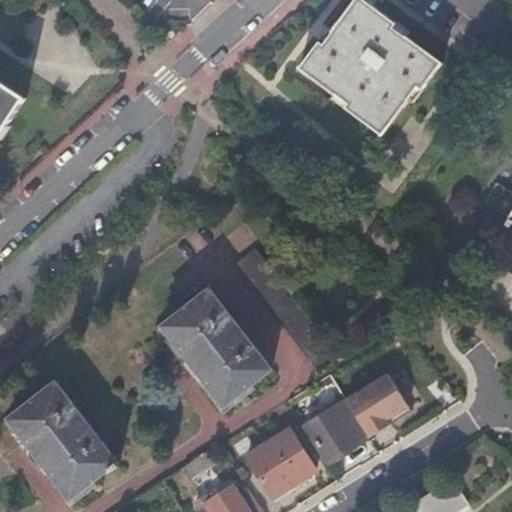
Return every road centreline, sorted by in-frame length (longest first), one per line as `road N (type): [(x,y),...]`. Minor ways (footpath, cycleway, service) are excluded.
road 1 (residential): [(0,232),(260,0)]
road 2 (residential): [(336,511),(511,398)]
